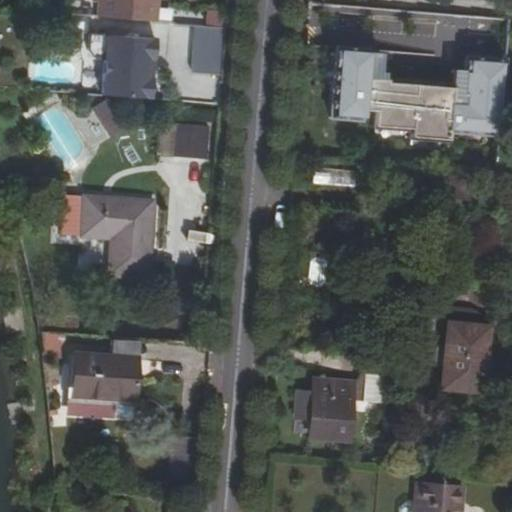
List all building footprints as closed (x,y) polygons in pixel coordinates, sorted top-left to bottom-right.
[(157,0),(97,0),(96,16),(155,22),(156,7),(157,0)] [(155,22),(172,23),(173,9),(156,7),(155,22)] [(226,28),(228,12),(208,10),(207,26),(226,28)] [(101,94),(150,98),(152,79),(146,79),(148,59),(154,59),(155,39),(89,33),(88,49),(94,58),(104,59),(101,94)] [(447,132),(499,137),(505,68),(465,65),(464,73),(462,93),(464,93),(463,106),(449,105),(451,85),(383,79),(363,78),(366,53),(366,50),(334,47),(328,117),(360,120),(361,109),(372,111),(371,129),(408,132),(408,140),(446,143),(447,132)] [(363,78),(383,79),(383,74),(378,73),(380,54),(366,53),(363,78)] [(462,93),(464,73),(452,72),(451,85),(449,105),(463,106),(464,93),(462,93)] [(109,138),(125,128),(105,99),(90,109),(109,138)] [(206,159),(209,127),(177,125),(174,156),(206,159)] [(352,188),(354,173),(313,165),(310,181),(352,188)] [(152,201),(62,195),(60,235),(110,238),(108,275),(147,278),(152,201)] [(310,255),(309,283),(322,284),(323,255),(310,255)] [(397,269),(373,267),(370,314),(393,316),(397,269)] [(482,393),(489,327),(447,323),(440,389),(482,393)] [(137,343),(113,341),(111,357),(136,359),(137,343)] [(133,399),(136,359),(111,357),(76,355),(73,395),(112,397),(133,399)] [(353,383),(313,379),(308,437),(348,441),(353,383)] [(112,397),(73,395),(72,415),(111,417),(112,397)] [(167,495),(197,498),(202,438),(171,437),(167,495)] [(460,511),(463,487),(415,483),(413,503),(406,502),(399,508),(398,511),(460,511)]
